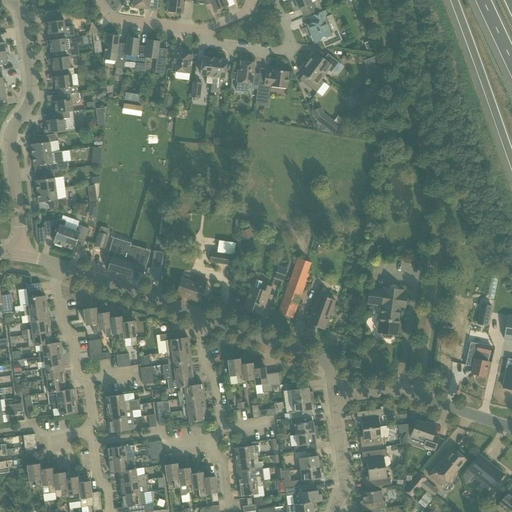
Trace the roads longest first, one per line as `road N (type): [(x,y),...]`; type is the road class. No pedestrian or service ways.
road 1 (residential): [(511,432),(405,390),(337,395)]
road 2 (motorway): [(453,0),(511,160)]
road 3 (residential): [(337,395),(334,375),(318,359),(204,314)]
road 4 (residential): [(204,314),(60,267)]
road 5 (residential): [(203,30),(215,46),(286,53),(293,42),(276,0)]
road 6 (residential): [(12,139),(31,91),(15,0)]
